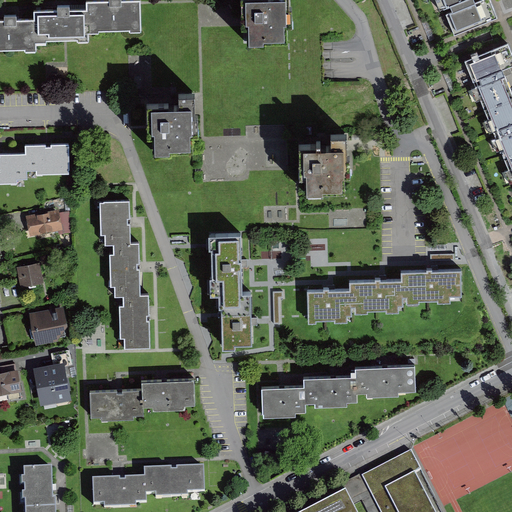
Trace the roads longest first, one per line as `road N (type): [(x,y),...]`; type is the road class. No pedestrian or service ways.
road 1 (residential): [(262,499),(125,137),(89,114),(0,116)]
road 2 (residential): [(511,355),(429,151),(394,131),(361,23),(344,0)]
road 3 (residential): [(262,499),(511,372)]
road 4 (residential): [(484,247),(382,0)]
